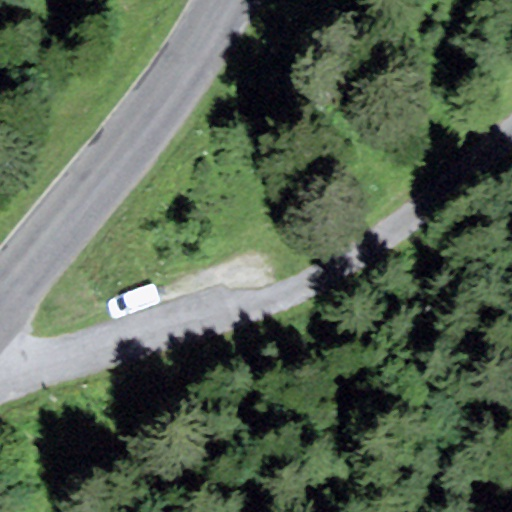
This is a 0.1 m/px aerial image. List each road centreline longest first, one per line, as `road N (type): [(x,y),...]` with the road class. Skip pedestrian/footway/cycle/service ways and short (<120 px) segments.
road 1 (track): [(0,376),(256,303),(330,273),(454,185),(511,132)]
road 2 (tertiary): [(233,0),(136,141),(0,305)]
